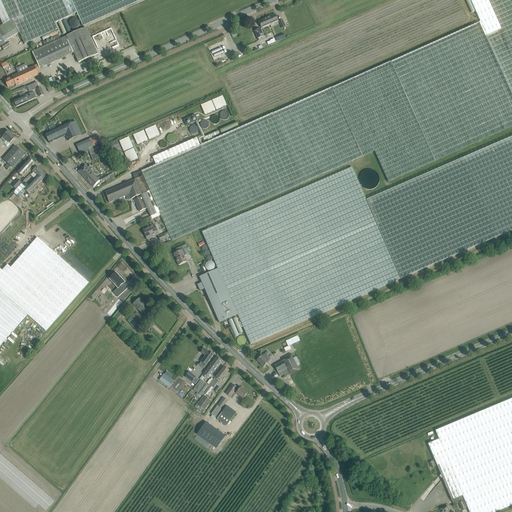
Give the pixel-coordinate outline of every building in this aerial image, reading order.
[(0,0),(0,18),(3,25),(1,26),(0,26),(0,46),(4,44),(5,44),(2,46),(5,44),(6,47),(3,49),(4,49),(10,45),(7,40),(18,33),(20,33),(25,44),(58,29),(55,23),(77,13),(83,27),(90,23),(142,0),(0,0)] [(511,0),(470,0),(480,22),(391,62),(391,61),(332,87),(273,113),(200,145),(197,138),(153,157),(156,165),(141,171),(133,175),(136,181),(105,192),(109,203),(130,194),(132,199),(141,195),(142,197),(134,200),(139,212),(147,209),(150,217),(160,213),(172,241),(374,151),(388,182),(511,126),(511,0)] [(278,22),(277,19),(275,15),(267,18),(270,25),(278,22)] [(270,25),(267,18),(259,22),(261,26),(262,28),(270,25)] [(98,54),(86,27),(32,52),(40,69),(74,53),(79,63),(98,54)] [(258,39),(264,36),(261,29),(254,31),(258,39)] [(58,35),(42,42),(44,45),(60,38),(58,35)] [(12,77),(5,81),(8,88),(15,84),(16,86),(38,75),(34,66),(28,69),(26,65),(17,69),(19,73),(17,74),(12,76),(12,77)] [(36,98),(34,92),(14,101),(16,107),(36,98)] [(223,96),(212,100),(216,109),(227,105),(223,96)] [(211,100),(201,105),(205,114),(216,110),(211,100)] [(229,115),(229,114),(229,113),(229,112),(228,111),(226,110),(225,110),(224,110),(223,110),(222,111),(220,112),(220,114),(220,115),(220,116),(221,117),(222,118),(223,119),(224,119),(226,119),(227,118),(228,118),(229,116),(229,115)] [(220,119),(220,117),(219,116),(218,115),(217,115),(215,114),(214,114),(213,115),(212,115),(211,116),(210,117),(210,118),(210,119),(210,121),(211,122),(212,123),(213,124),(215,124),(217,124),(218,123),(220,121),(220,119)] [(184,120),(186,126),(198,121),(195,115),(184,120)] [(210,124),(209,122),(209,121),(208,120),(207,119),(206,119),(204,118),(203,119),(202,119),(201,120),(200,120),(199,122),(199,124),(199,125),(199,126),(200,128),(202,129),(204,129),(206,129),(207,129),(208,128),(209,127),(209,126),(209,125),(210,124)] [(50,131),(45,134),(50,143),(66,136),(68,141),(81,135),(75,121),(72,123),(71,121),(56,128),(55,125),(48,128),(50,131)] [(155,125),(145,130),(149,139),(159,134),(155,125)] [(189,134),(189,133),(188,131),(187,130),(186,129),(186,128),(184,128),(182,128),(181,128),(180,129),(179,130),(178,131),(178,133),(178,135),(179,137),(180,138),(181,138),(183,139),(184,139),(185,138),(187,138),(187,137),(188,136),(189,134)] [(143,130),(133,135),(137,144),(148,140),(143,130)] [(0,149),(4,145),(4,144),(7,146),(10,144),(12,142),(15,138),(9,131),(0,140),(0,139),(0,149)] [(177,138),(177,137),(176,136),(175,134),(174,133),(173,133),(172,133),(171,133),(170,133),(168,134),(167,136),(167,138),(167,140),(168,141),(170,142),(171,143),(172,143),(173,143),(174,142),(175,142),(176,141),(176,140),(177,139),(177,138)] [(99,135),(75,144),(79,153),(93,148),(93,147),(102,144),(99,135)] [(129,137),(119,141),(124,151),(133,147),(129,137)] [(250,344),(496,238),(511,230),(511,137),(366,200),(352,167),(202,232),(218,269),(199,277),(202,283),(197,285),(200,291),(205,289),(219,323),(238,315),(250,344)] [(108,144),(110,148),(114,146),(117,153),(115,154),(116,158),(123,155),(117,140),(108,144)] [(13,168),(25,154),(16,146),(3,159),(11,166),(13,168)] [(93,149),(89,151),(91,157),(100,153),(98,147),(93,149)] [(134,148),(124,152),(129,163),(138,158),(134,148)] [(22,177),(35,163),(29,158),(17,172),(22,177)] [(0,182),(9,173),(0,165),(0,182)] [(100,181),(97,178),(85,165),(78,171),(94,187),(100,181)] [(29,194),(43,179),(47,176),(37,167),(33,171),(38,177),(27,188),(22,184),(13,193),(19,198),(26,191),(29,194)] [(113,174),(108,176),(108,175),(100,179),(101,182),(105,180),(107,183),(115,178),(113,174)] [(21,183),(18,180),(12,186),(16,189),(21,183)] [(368,180),(367,188),(375,188),(376,180),(368,180)] [(159,234),(154,224),(148,227),(149,228),(143,231),(147,239),(159,234)] [(0,345),(27,314),(46,331),(88,283),(37,238),(6,274),(0,268),(0,345)] [(185,256),(186,255),(182,246),(175,249),(177,252),(173,254),(179,265),(187,261),(185,256)] [(117,274),(110,280),(119,289),(114,293),(118,298),(126,291),(122,286),(125,283),(117,274)] [(148,307),(144,304),(139,299),(140,299),(133,304),(141,313),(148,307)] [(144,320),(136,312),(131,317),(138,325),(144,320)] [(230,319),(228,320),(234,337),(243,333),(241,327),(239,327),(238,323),(239,323),(236,317),(230,319)] [(125,325),(122,327),(129,333),(131,330),(125,325)] [(294,337),(286,341),(288,346),(296,342),(294,337)] [(206,366),(214,355),(209,351),(209,352),(204,348),(201,353),(205,356),(201,362),(199,365),(204,368),(206,366)] [(268,362),(270,359),(265,354),(262,356),(260,355),(258,357),(259,359),(257,360),(264,367),(268,362)] [(286,360),(274,366),(280,376),(284,374),(285,377),(289,375),(299,370),(293,359),(290,354),(289,355),(284,357),(286,360)] [(209,377),(216,367),(219,363),(220,363),(221,361),(217,357),(215,359),(215,360),(204,374),(209,377)] [(224,377),(226,374),(229,370),(224,367),(216,377),(217,378),(216,379),(220,382),(220,381),(221,381),(222,379),(223,380),(225,378),(224,377)] [(189,372),(185,377),(192,382),(196,377),(189,372)] [(164,374),(160,380),(170,388),(174,382),(164,374)] [(209,387),(200,381),(193,390),(201,396),(209,387)] [(248,393),(241,388),(239,390),(237,388),(233,385),(230,389),(226,394),(230,397),(233,398),(235,394),(233,393),(234,392),(236,393),(244,399),(245,397),(248,393)] [(210,386),(204,394),(207,396),(213,388),(210,386)] [(204,396),(197,405),(204,410),(211,401),(204,396)] [(223,397),(211,414),(215,417),(227,400),(223,397)] [(495,511),(511,505),(511,398),(435,431),(439,439),(428,444),(452,500),(463,496),(469,511),(495,511)] [(226,426),(236,412),(226,405),(224,407),(226,408),(217,420),(226,426)] [(197,435),(216,449),(219,445),(222,442),(226,436),(206,422),(197,435)]
